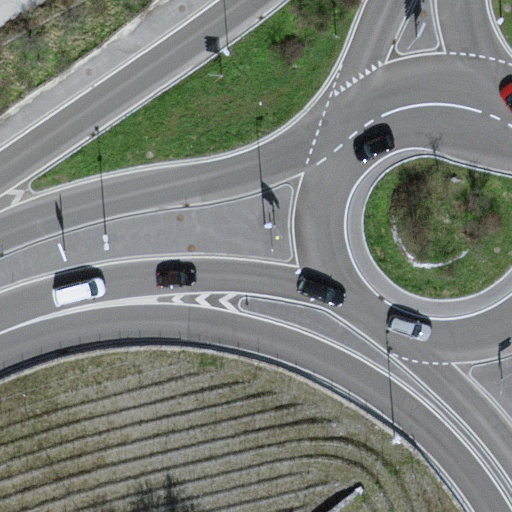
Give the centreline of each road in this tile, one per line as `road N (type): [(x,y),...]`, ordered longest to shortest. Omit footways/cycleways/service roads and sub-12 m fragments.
road 1 (secondary): [(0,353),(144,323),(194,325),(293,348),(344,371),(422,424),(492,511)]
road 2 (secondary): [(0,312),(48,294),(173,276),(345,287)]
road 3 (secondary): [(338,170),(116,206),(0,241)]
road 4 (tertiary): [(244,0),(0,172)]
road 5 (secondary): [(501,115),(465,103),(410,108),(350,151)]
road 6 (tertiary): [(393,0),(366,66),(350,151)]
road 7 (secondary): [(411,338),(511,460)]
road 8 (tertiary): [(501,115),(474,55),(465,0)]
road 9 (secondary): [(338,170),(327,238),(345,287)]
